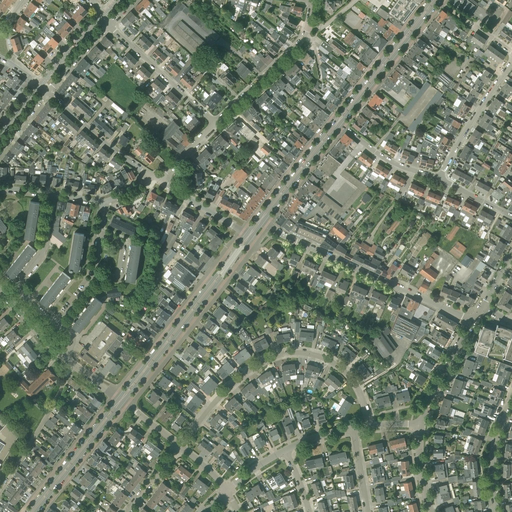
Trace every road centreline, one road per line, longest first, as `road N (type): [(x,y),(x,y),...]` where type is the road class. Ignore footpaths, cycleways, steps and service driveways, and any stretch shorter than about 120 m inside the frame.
road 1 (residential): [(180,444),(244,374),(294,353),(350,376),(370,426)]
road 2 (residential): [(263,220),(471,321)]
road 3 (tertiary): [(123,401),(223,270)]
road 4 (tertiary): [(223,270),(118,397)]
road 5 (tertiary): [(338,125),(438,0)]
road 6 (residential): [(58,322),(17,290),(44,246),(50,193)]
road 7 (tertiary): [(431,0),(334,121)]
road 8 (residential): [(216,124),(109,25)]
road 9 (residential): [(0,490),(75,365)]
road 10 (tertiary): [(118,397),(28,511)]
road 11 (tertiary): [(35,511),(123,401)]
road 12 (residential): [(439,178),(511,60)]
road 13 (residential): [(154,177),(47,92)]
road 14 (residential): [(497,511),(493,457),(511,390)]
road 15 (residential): [(216,124),(305,40)]
road 16 (tertiary): [(263,220),(338,125)]
road 17 (tertiary): [(334,121),(260,216)]
